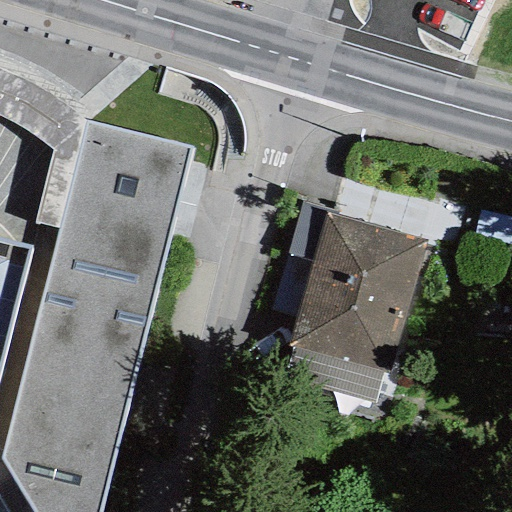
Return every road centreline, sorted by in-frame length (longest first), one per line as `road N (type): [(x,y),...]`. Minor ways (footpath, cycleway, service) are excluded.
road 1 (residential): [(174,511),(290,61)]
road 2 (tertiary): [(290,61),(511,123)]
road 3 (tertiary): [(70,0),(290,61)]
